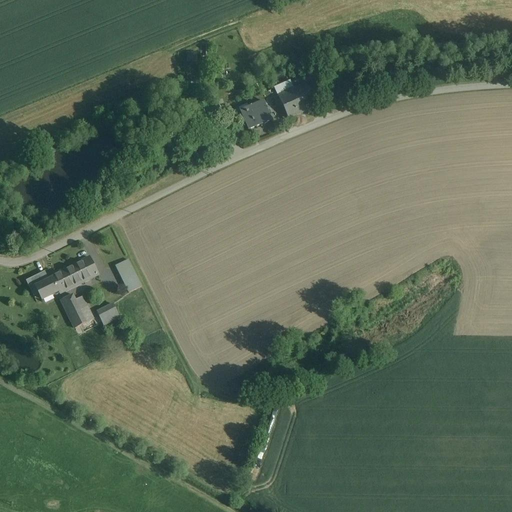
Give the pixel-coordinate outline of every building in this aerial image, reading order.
[(309,84),(279,99),(290,124),(321,110),(309,84)] [(263,102),(240,111),(249,131),(271,122),(263,102)] [(97,255),(55,276),(55,277),(62,291),(59,293),(60,295),(61,294),(64,300),(61,302),(75,329),(94,320),(80,292),(73,296),(70,290),(106,272),(97,255)] [(129,293),(143,287),(131,259),(117,265),(129,293)] [(45,273),(27,282),(34,297),(40,294),(36,287),(49,281),(45,273)] [(49,281),(36,287),(40,294),(43,301),(59,293),(62,291),(55,277),(49,281)] [(120,302),(97,313),(106,331),(129,320),(120,302)]
